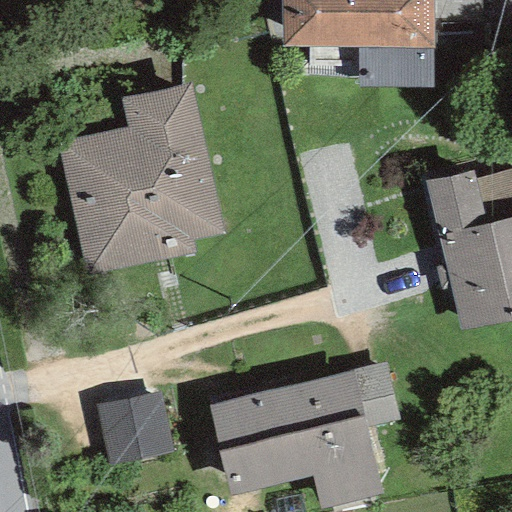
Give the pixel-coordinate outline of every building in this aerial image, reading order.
[(416,0),(262,0),(262,60),(417,60),(416,0)] [(180,93),(111,109),(119,139),(47,156),(79,289),(184,263),(179,243),(214,235),(180,93)] [(471,171),(426,181),(456,326),(511,315),(511,166),(475,177),(471,171)] [(382,358),(349,367),(366,428),(399,419),(382,358)] [(349,367),(203,403),(223,490),(311,470),(319,504),(379,490),(366,428),(349,367)] [(160,390),(94,405),(109,469),(175,454),(160,390)]
